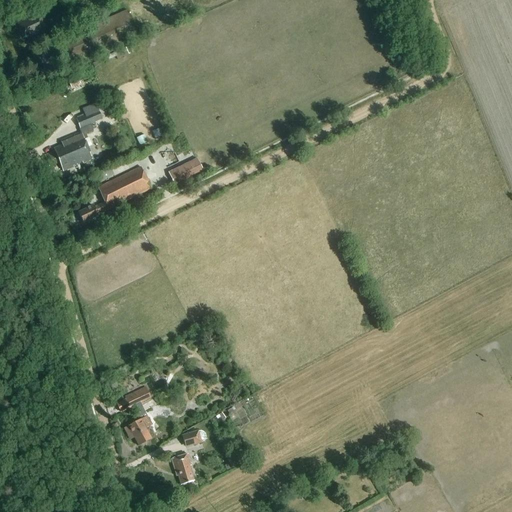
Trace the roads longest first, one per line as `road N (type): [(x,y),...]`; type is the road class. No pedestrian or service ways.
road 1 (track): [(429,0),(443,43),(436,76),(51,267)]
road 2 (track): [(133,511),(0,66)]
